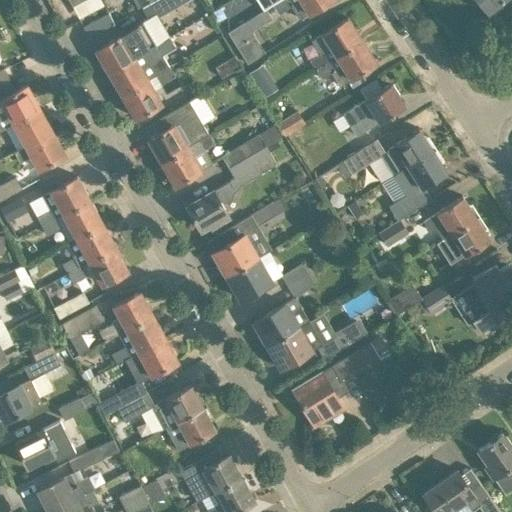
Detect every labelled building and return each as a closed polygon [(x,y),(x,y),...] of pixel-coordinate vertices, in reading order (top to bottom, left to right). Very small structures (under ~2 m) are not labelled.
[(148,3),(146,0),(132,0),(137,9),(148,3)] [(149,22),(187,0),(155,0),(141,8),(149,22)] [(257,0),(263,10),(273,4),(270,0),(257,0)] [(328,0),(278,0),(273,3),(280,14),(291,6),(299,20),(328,0)] [(476,0),(487,13),(502,0),(476,0)] [(227,33),(236,47),(246,63),(264,52),(254,36),(251,31),(272,19),(266,9),(245,22),(227,33)] [(87,37),(114,24),(107,13),(81,26),(87,37)] [(311,41),(320,55),(311,60),(316,69),(362,40),(347,18),(320,35),(320,36),(311,41)] [(94,49),(107,73),(155,44),(150,36),(142,22),(94,49)] [(322,78),(331,73),(339,86),(348,80),(349,80),(375,62),(362,40),(316,69),(322,78)] [(155,44),(107,73),(121,95),(149,79),(155,75),(169,67),(155,44)] [(222,78),(241,67),(235,57),(217,68),(222,78)] [(269,75),(262,64),(247,73),(255,85),(269,75)] [(174,76),(169,67),(155,75),(161,84),(174,76)] [(0,72),(0,86),(11,81),(5,70),(0,72)] [(149,79),(121,95),(134,119),(162,102),(149,79)] [(0,129),(11,124),(40,109),(26,84),(15,90),(11,81),(0,86),(0,129)] [(366,100),(342,115),(355,136),(379,120),(380,121),(404,105),(389,83),(365,99),(366,100)] [(209,134),(204,124),(189,100),(159,118),(165,128),(147,138),(160,162),(209,134)] [(40,109),(11,124),(23,147),(52,131),(40,109)] [(304,123),(297,111),(276,124),(284,136),(304,123)] [(393,175),(409,166),(432,150),(417,128),(394,144),(395,145),(385,152),(376,139),(342,161),(351,174),(381,155),(393,175)] [(19,162),(29,157),(37,171),(65,155),(52,131),(23,147),(14,152),(19,162)] [(209,134),(160,162),(174,185),(211,163),(203,149),(214,143),(209,134)] [(228,168),(266,147),(258,134),(221,156),(228,168)] [(300,150),(312,169),(334,155),(322,136),(300,150)] [(266,147),(228,168),(234,178),(254,167),(258,175),(273,166),(275,162),(269,152),(266,147)] [(432,150),(409,166),(393,175),(405,195),(388,206),(397,220),(399,219),(430,199),(423,187),(446,171),(432,150)] [(41,226),(61,215),(90,200),(76,175),(48,191),(41,195),(49,209),(35,216),(41,226)] [(323,183),(319,176),(313,180),(317,187),(323,183)] [(0,200),(21,189),(15,177),(0,184),(0,200)] [(233,193),(235,191),(229,181),(186,205),(200,230),(211,224),(212,226),(229,216),(220,201),(221,201),(225,202),(232,198),(233,193)] [(441,239),(442,239),(476,217),(461,195),(437,210),(438,212),(424,221),(430,231),(435,228),(441,239)] [(19,198),(0,208),(7,221),(25,210),(19,198)] [(46,236),(60,228),(66,225),(74,239),(103,223),(90,200),(61,215),(41,226),(46,236)] [(361,213),(354,201),(347,205),(355,218),(361,213)] [(250,215),(257,226),(275,215),(269,204),(250,215)] [(319,218),(327,213),(322,204),(317,207),(316,213),(319,218)] [(212,251),(226,274),(258,255),(245,232),(257,226),(250,215),(213,236),(219,247),(212,251)] [(449,250),(443,253),(449,263),(465,252),(466,254),(489,239),(476,217),(442,239),(449,250)] [(407,233),(399,219),(397,220),(378,233),(387,246),(407,233)] [(80,266),(87,262),(88,264),(116,248),(103,223),(74,239),(66,243),(74,258),(61,265),(67,275),(81,268),(80,266)] [(116,248),(88,264),(99,285),(128,270),(116,248)] [(240,299),(282,275),(282,274),(276,264),(266,269),(258,255),(226,274),(240,299)] [(288,285),(307,274),(301,263),(282,274),(282,275),(288,285)] [(23,265),(14,269),(20,280),(0,290),(6,300),(22,292),(34,286),(23,265)] [(472,285),(460,292),(477,319),(474,320),(481,330),(497,320),(492,310),(511,296),(511,274),(507,267),(497,274),(493,268),(470,283),(472,285)] [(86,277),(81,268),(67,275),(72,284),(86,277)] [(14,269),(0,276),(0,289),(0,290),(20,280),(14,269)] [(288,285),(295,297),(314,285),(307,274),(288,285)] [(422,300),(412,284),(386,300),(396,316),(422,300)] [(422,300),(429,310),(431,314),(451,300),(450,298),(443,286),(422,300)] [(111,322),(112,324),(98,332),(103,342),(117,334),(153,315),(139,290),(110,305),(117,319),(111,322)] [(53,308),(59,318),(88,302),(82,292),(53,308)] [(266,343),(299,324),(286,301),(253,320),(266,343)] [(70,339),(103,320),(95,305),(61,323),(70,339)] [(117,334),(124,347),(110,354),(116,365),(130,357),(137,354),(165,338),(153,315),(117,334)] [(333,331),(336,337),(322,344),(308,319),(299,324),(266,343),(280,368),(319,346),(325,357),(367,333),(358,317),(333,331)] [(178,362),(165,338),(137,354),(150,378),(178,362)] [(36,361),(54,352),(47,339),(30,348),(36,361)] [(348,392),(342,382),(380,359),(369,342),(322,370),(293,388),(316,426),(343,410),(337,398),(348,392)] [(1,350),(0,347),(0,362),(19,353),(14,344),(1,350)] [(0,414),(3,422),(32,406),(41,402),(38,396),(51,389),(43,373),(60,364),(54,352),(36,361),(23,367),(29,378),(15,385),(0,392),(0,414)] [(93,378),(89,371),(82,375),(86,382),(93,378)] [(123,405),(147,393),(140,380),(117,393),(123,405)] [(190,384),(163,399),(153,404),(147,393),(123,405),(117,409),(124,422),(151,407),(162,429),(165,428),(203,408),(190,384)] [(58,409),(64,420),(85,409),(84,408),(96,402),(91,392),(58,409)] [(203,408),(165,428),(171,439),(171,440),(176,450),(188,443),(188,444),(215,430),(203,408)] [(51,443),(61,438),(54,424),(15,441),(26,467),(56,452),(51,443)] [(484,466),(504,494),(511,489),(511,468),(510,466),(511,464),(511,447),(501,432),(476,449),(487,464),(484,466)] [(113,439),(68,461),(74,472),(118,451),(113,439)] [(190,477),(196,486),(202,498),(201,498),(201,500),(215,492),(242,478),(227,452),(190,477)] [(183,479),(176,467),(141,487),(147,499),(183,479)] [(489,497),(479,483),(470,489),(460,474),(456,469),(422,493),(429,504),(423,508),(425,511),(455,511),(454,511),(465,504),(470,511),(476,506),(477,505),(489,497)] [(70,473),(65,476),(38,489),(49,511),(92,490),(93,490),(86,476),(75,482),(70,473)] [(201,500),(207,511),(236,511),(255,501),(242,478),(215,492),(201,500)] [(124,508),(116,511),(130,511),(149,503),(147,499),(141,487),(140,485),(118,496),(124,508)] [(49,511),(94,511),(91,506),(98,502),(92,490),(49,511)] [(130,511),(153,511),(149,503),(130,511)]
